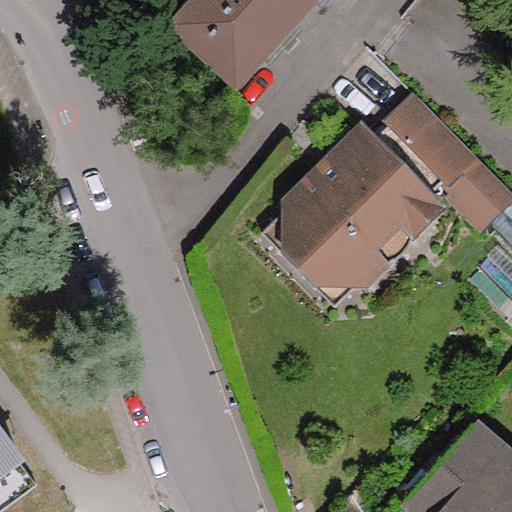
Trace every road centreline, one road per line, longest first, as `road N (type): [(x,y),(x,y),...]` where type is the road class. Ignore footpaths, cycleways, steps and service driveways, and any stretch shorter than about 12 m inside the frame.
road 1 (residential): [(137,253),(364,0)]
road 2 (residential): [(137,253),(221,511)]
road 3 (residential): [(57,39),(137,253)]
